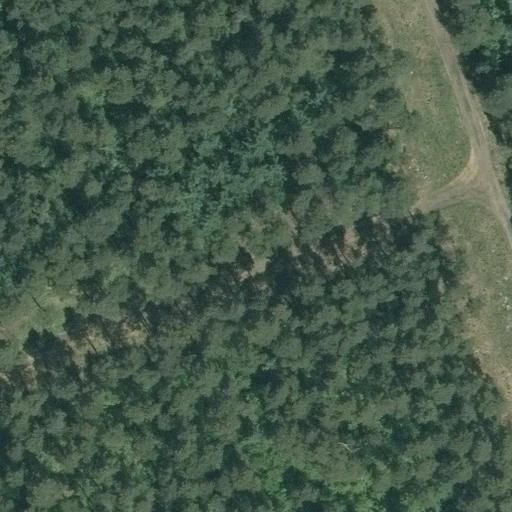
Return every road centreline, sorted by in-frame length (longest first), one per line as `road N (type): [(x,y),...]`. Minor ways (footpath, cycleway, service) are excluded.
road 1 (track): [(490,189),(0,368)]
road 2 (track): [(511,252),(428,0)]
